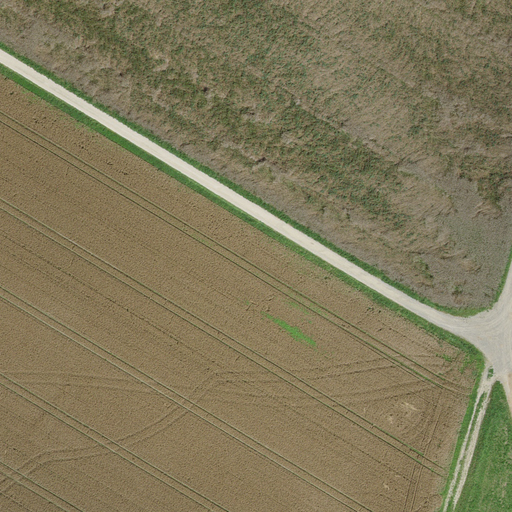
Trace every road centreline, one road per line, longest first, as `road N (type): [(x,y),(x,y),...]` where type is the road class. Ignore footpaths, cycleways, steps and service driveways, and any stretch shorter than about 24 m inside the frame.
road 1 (track): [(0,59),(428,316),(497,342)]
road 2 (track): [(497,342),(450,511)]
